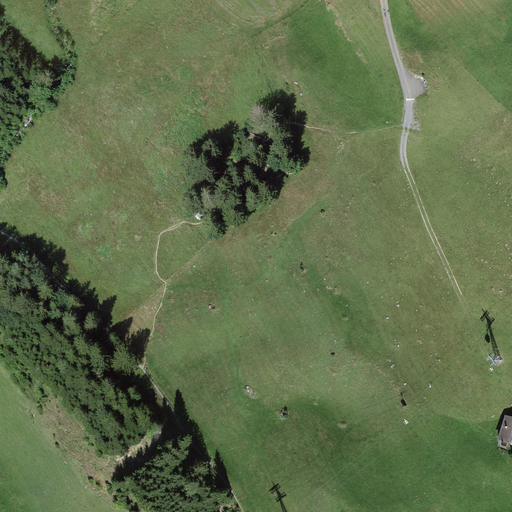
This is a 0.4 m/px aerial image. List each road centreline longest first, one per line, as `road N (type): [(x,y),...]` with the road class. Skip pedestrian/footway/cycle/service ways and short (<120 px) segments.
road 1 (track): [(405,124),(404,165),(427,224),(488,361),(511,387)]
road 2 (track): [(384,0),(407,87),(405,124)]
